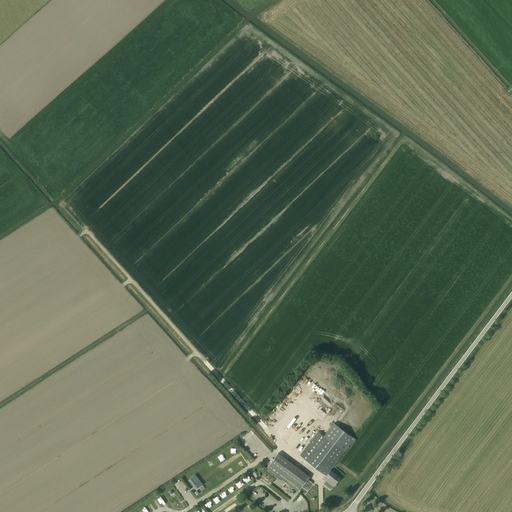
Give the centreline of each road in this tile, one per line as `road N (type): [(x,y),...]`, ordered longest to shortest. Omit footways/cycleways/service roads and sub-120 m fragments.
road 1 (track): [(280,444),(88,232),(79,237)]
road 2 (unclassified): [(348,511),(511,294)]
